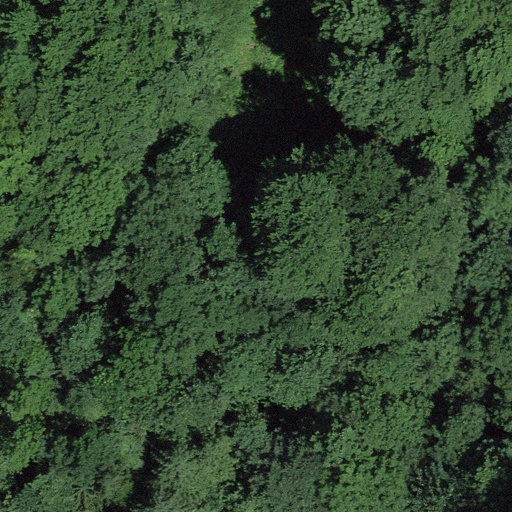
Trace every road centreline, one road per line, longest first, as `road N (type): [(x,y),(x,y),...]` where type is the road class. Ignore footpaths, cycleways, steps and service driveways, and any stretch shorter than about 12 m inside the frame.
road 1 (track): [(229,511),(395,297),(511,118)]
road 2 (track): [(416,511),(416,345),(395,297)]
